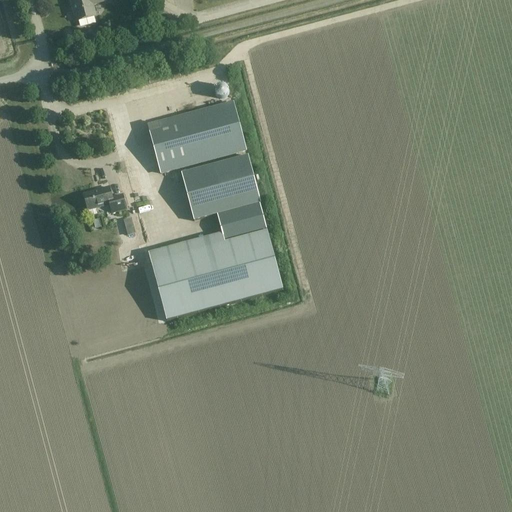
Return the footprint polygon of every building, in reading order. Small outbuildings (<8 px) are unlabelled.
[(71,0),(73,7),(74,7),(78,20),(95,15),(94,12),(95,11),(93,5),(111,1),(110,0),(71,0)] [(155,23),(157,21),(168,27),(171,21),(155,12),(152,18),(151,21),(155,23)] [(224,86),(221,86),(219,87),(216,90),(215,93),(216,97),(219,99),(223,100),(226,99),(229,97),(229,94),(229,91),(227,88),(224,86)] [(149,127),(161,174),(246,152),(234,104),(149,127)] [(247,157),(181,175),(194,222),(217,215),(260,204),(247,157)] [(70,170),(54,177),(60,190),(75,183),(70,170)] [(110,205),(113,214),(127,210),(123,196),(112,199),(110,188),(84,195),(89,211),(110,205)] [(260,204),(217,215),(225,244),(268,233),(260,204)] [(225,244),(151,264),(167,322),(283,291),(268,233),(225,244)]
